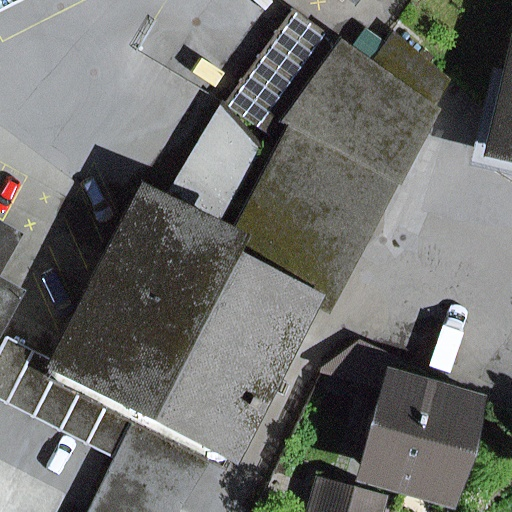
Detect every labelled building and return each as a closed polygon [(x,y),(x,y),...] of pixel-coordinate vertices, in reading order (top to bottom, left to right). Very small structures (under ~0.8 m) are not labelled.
[(0,0),(0,11),(22,0),(0,0)] [(269,137),(279,124),(338,43),(292,9),(223,104),(269,137)] [(364,29),(351,48),(369,61),(382,42),(364,29)] [(446,80),(392,33),(369,66),(338,43),(279,124),(287,129),(229,239),(219,258),(305,302),(314,306),(347,244),(355,249),(446,80)] [(511,157),(511,44),(486,150),(511,157)] [(259,146),(223,104),(162,205),(212,230),(259,146)] [(207,440),(230,451),(305,302),(219,258),(229,239),(212,230),(162,205),(137,193),(51,362),(140,406),(207,440)] [(0,314),(12,294),(0,287),(0,252),(9,236),(0,231),(0,314)] [(5,338),(0,348),(0,402),(113,459),(140,406),(51,362),(5,338)] [(320,370),(386,387),(392,356),(359,342),(320,370)] [(398,484),(401,485),(396,503),(429,511),(435,511),(464,408),(386,387),(364,469),(400,478),(398,484)] [(140,406),(113,459),(108,470),(175,503),(207,440),(140,406)] [(170,511),(175,503),(108,470),(86,511),(170,511)] [(319,482),(310,511),(376,511),(380,498),(319,482)]
